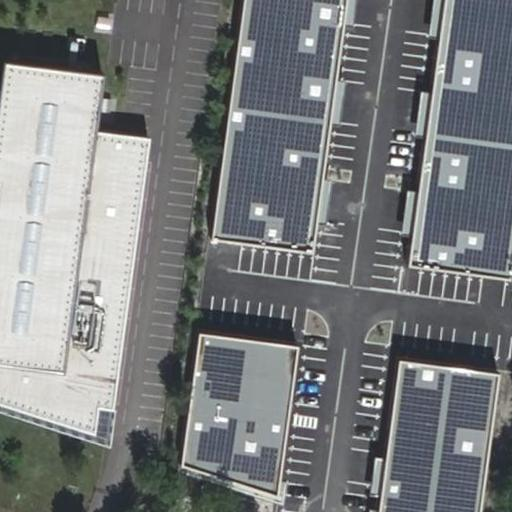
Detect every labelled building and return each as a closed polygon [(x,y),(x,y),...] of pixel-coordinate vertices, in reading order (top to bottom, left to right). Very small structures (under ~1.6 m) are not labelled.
[(343,0),(242,0),(210,232),(310,246),(343,0)] [(511,260),(511,0),(443,0),(409,262),(510,276),(511,260)] [(0,400),(107,435),(150,128),(96,120),(104,61),(2,48),(0,64),(0,400)] [(296,344),(197,329),(179,461),(274,490),(296,344)] [(476,511),(498,369),(396,354),(376,511),(476,511)]
